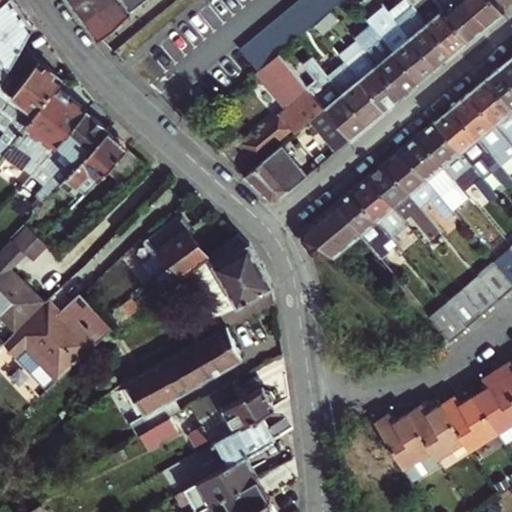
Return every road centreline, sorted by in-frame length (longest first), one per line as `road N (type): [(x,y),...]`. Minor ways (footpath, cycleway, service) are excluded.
road 1 (residential): [(269,230),(89,64),(37,0)]
road 2 (residential): [(269,230),(511,35)]
road 3 (residential): [(309,390),(451,365),(511,319)]
road 4 (unknown): [(186,153),(75,269),(57,277),(41,264)]
road 5 (residential): [(269,230),(293,273),(309,390)]
road 6 (residential): [(309,390),(321,511)]
